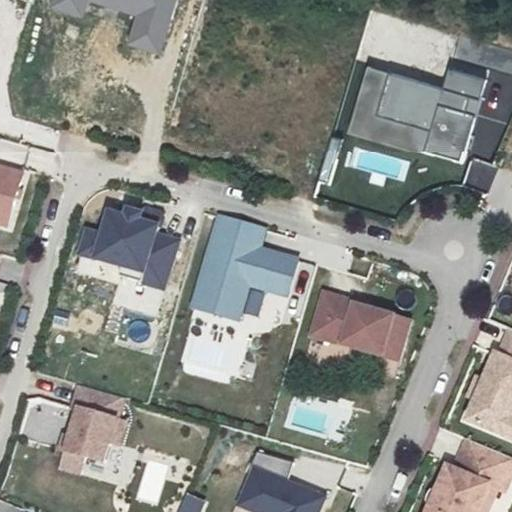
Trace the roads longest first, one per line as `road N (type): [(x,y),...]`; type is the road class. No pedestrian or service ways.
road 1 (residential): [(462,276),(80,162),(0,430)]
road 2 (residential): [(371,511),(455,313),(462,276)]
